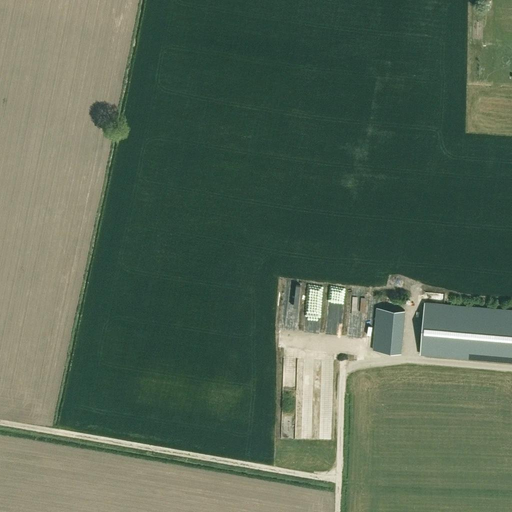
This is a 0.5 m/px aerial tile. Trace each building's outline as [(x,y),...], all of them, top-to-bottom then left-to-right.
[(262,296),(288,299),(289,290),(263,287),(262,296)] [(511,310),(425,303),(420,354),(511,362),(511,310)] [(377,308),(373,351),(402,353),(406,310),(377,308)] [(285,345),(286,333),(277,332),(276,344),(285,345)] [(311,358),(301,358),(302,414),(312,414),(311,358)] [(279,437),(292,437),(293,369),(280,368),(279,437)] [(316,414),(330,414),(331,373),(320,373),(319,386),(316,386),(316,414)] [(331,435),(330,426),(315,427),(316,436),(331,435)] [(323,467),(325,461),(316,458),(314,464),(323,467)]
